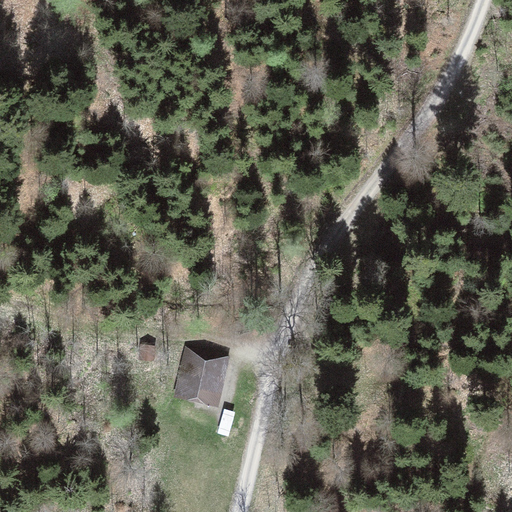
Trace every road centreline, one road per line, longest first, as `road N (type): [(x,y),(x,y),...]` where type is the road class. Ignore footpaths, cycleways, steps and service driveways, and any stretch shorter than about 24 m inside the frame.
road 1 (track): [(480,0),(440,87),(331,237),(279,333),(238,511)]
road 2 (track): [(0,301),(135,333),(279,333)]
